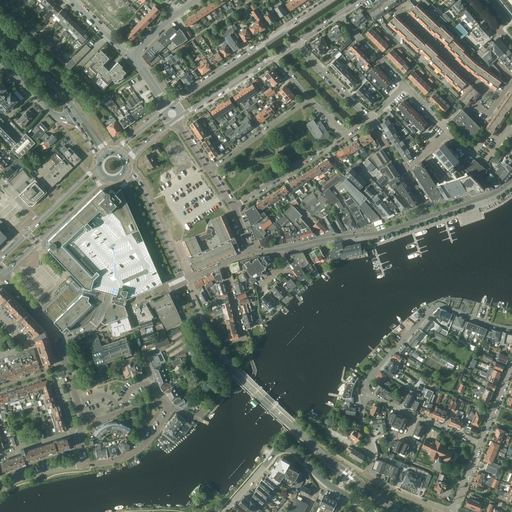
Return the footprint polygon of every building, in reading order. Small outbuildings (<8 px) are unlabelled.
[(49,11),(43,17),(46,19),(53,12),(53,13),(58,8),(57,8),(56,7),(55,6),(56,4),(52,0),(46,6),(50,10),(49,11)] [(441,26),(427,12),(418,4),(416,7),(412,3),(410,0),(379,0),(380,0),(380,1),(381,2),(369,10),(368,9),(367,9),(367,10),(367,11),(369,13),(374,21),(389,12),(388,11),(395,6),(401,2),(406,9),(410,14),(411,12),(414,15),(413,16),(415,18),(414,19),(415,20),(416,20),(418,21),(419,20),(426,27),(425,27),(427,29),(426,30),(426,31),(427,31),(428,31),(430,32),(431,31),(434,34),(433,35),(433,36),(436,33),(439,36),(438,37),(439,39),(439,40),(439,41),(440,41),(441,41),(443,42),(444,41),(447,44),(445,46),(445,47),(446,46),(450,49),(448,50),(450,51),(450,52),(450,53),(451,53),(452,53),(454,55),(455,54),(458,56),(455,59),(456,59),(457,58),(460,61),(459,62),(461,64),(460,65),(461,65),(461,66),(462,66),(462,65),(464,67),(465,66),(468,69),(467,70),(468,71),(469,71),(470,70),(473,73),(472,74),(474,75),(474,76),(474,77),(475,77),(476,77),(478,78),(479,77),(483,79),(482,81),(483,80),(486,82),(486,83),(488,85),(487,85),(487,86),(488,87),(489,87),(489,86),(491,88),(492,86),(496,89),(495,90),(502,81),(480,64),(476,61),(475,61),(464,50),(465,49),(453,37),(454,36),(442,25),(441,26)] [(459,0),(454,4),(452,7),(458,14),(460,13),(463,11),(465,9),(466,8),(464,5),(466,3),(466,2),(464,0),(459,0)] [(216,1),(211,5),(214,10),(219,6),(216,1)] [(290,11),(295,8),(290,1),(286,4),(290,11)] [(440,4),(436,9),(441,15),(446,10),(440,4)] [(211,5),(205,8),(209,13),(214,10),(211,5)] [(284,15),(287,13),(281,5),(275,8),(281,17),(281,16),(282,17),(284,15)] [(155,6),(151,10),(156,15),(160,11),(155,6)] [(259,6),(256,8),(257,10),(262,17),(264,16),(265,16),(267,20),(268,20),(270,22),(269,22),(270,24),(271,24),(272,24),(275,22),(275,21),(276,21),(275,20),(275,19),(276,19),(276,18),(275,17),(272,13),(274,12),(271,9),(270,10),(267,12),(267,13),(265,15),(262,10),(259,6)] [(460,13),(459,14),(461,17),(465,13),(467,16),(473,10),(472,9),(471,8),(469,6),(463,12),(463,11),(460,13)] [(58,8),(53,13),(54,13),(56,15),(56,16),(60,20),(66,14),(62,10),(60,11),(59,9),(58,9),(58,8)] [(205,8),(200,12),(203,16),(209,13),(205,8)] [(266,28),(264,24),(260,19),(262,17),(257,9),(254,11),(252,12),(258,21),(255,24),(260,32),(266,28)] [(153,19),(156,15),(151,10),(148,14),(153,19)] [(473,10),(467,16),(474,24),(480,19),(478,16),(476,13),(475,11),(474,11),(473,10)] [(200,12),(195,15),(198,20),(203,16),(200,12)] [(358,14),(356,16),(361,22),(363,23),(364,26),(366,24),(365,22),(370,18),(366,13),(363,14),(361,12),(360,12),(359,13),(358,14)] [(445,13),(442,16),(449,22),(451,20),(445,13)] [(66,14),(60,20),(65,24),(71,19),(66,14)] [(149,22),(153,19),(148,14),(144,18),(149,22)] [(195,15),(190,18),(193,23),(194,25),(197,24),(195,22),(198,20),(195,15)] [(402,20),(400,19),(396,15),(388,24),(394,30),(418,52),(419,51),(430,62),(429,63),(441,74),(453,85),(459,91),(460,90),(464,94),(460,98),(469,107),(469,106),(468,105),(471,102),(472,103),(474,101),(474,102),(475,102),(476,101),(476,100),(475,100),(480,94),(462,77),(463,77),(463,76),(462,76),(462,75),(461,76),(459,74),(458,75),(451,69),(452,68),(450,66),(451,66),(451,65),(450,64),(449,64),(449,65),(439,55),(440,53),(440,52),(439,52),(438,52),(436,51),(435,52),(429,45),(430,44),(428,43),(428,42),(428,41),(427,41),(425,42),(415,33),(415,32),(416,32),(415,31),(414,31),(412,30),(411,31),(404,24),(405,23),(403,22),(404,21),(404,20),(403,20),(402,20)] [(361,22),(356,16),(354,17),(352,18),(352,19),(351,19),(356,26),(361,22)] [(145,26),(149,22),(144,18),(140,21),(145,26)] [(190,18),(184,22),(187,27),(193,23),(190,18)] [(65,24),(63,27),(67,31),(69,29),(75,23),(71,19),(65,24)] [(142,30),(145,26),(140,21),(137,25),(142,30)] [(488,27),(487,26),(486,24),(485,23),(484,23),(484,22),(471,33),(476,38),(481,34),(484,38),(486,37),(487,38),(492,33),(491,32),(492,32),(487,27),(488,27)] [(75,23),(69,29),(74,33),(79,27),(75,23)] [(460,23),(454,28),(453,29),(462,38),(464,36),(468,33),(460,23)] [(34,31),(28,24),(25,27),(32,34),(34,31)] [(251,35),(249,32),(246,29),(240,33),(234,24),(232,26),(235,30),(239,37),(241,36),(245,42),(249,39),(251,37),(250,35),(251,35)] [(260,32),(255,24),(250,27),(254,34),(259,31),(260,32)] [(138,33),(142,30),(137,25),(133,29),(138,33)] [(79,27),(74,33),(78,38),(84,32),(79,27)] [(170,51),(187,40),(188,39),(184,34),(182,32),(183,32),(178,27),(175,29),(172,27),(159,41),(165,47),(170,51)] [(331,32),(328,34),(329,35),(328,36),(329,37),(330,37),(331,38),(330,39),(332,41),(336,38),(342,34),(341,32),(338,27),(331,31),(331,32)] [(367,32),(366,34),(370,38),(376,33),(377,31),(376,29),(374,31),(371,28),(367,32)] [(134,37),(138,33),(133,29),(129,32),(134,37)] [(236,39),(239,37),(235,30),(230,34),(230,35),(225,38),(234,51),(241,47),(236,39)] [(35,32),(32,35),(39,41),(42,39),(35,32)] [(78,38),(76,40),(82,46),(85,43),(90,38),(88,36),(84,32),(78,38)] [(131,41),(134,37),(129,32),(126,36),(131,41)] [(376,33),(370,38),(374,42),(380,37),(376,33)] [(321,56),(324,53),(323,51),(329,48),(326,44),(327,44),(324,38),(323,39),(322,37),(312,44),(315,48),(315,47),(319,54),(320,53),(321,56)] [(380,37),(374,42),(379,46),(384,41),(380,37)] [(349,38),(343,44),(346,47),(352,41),(349,38)] [(478,51),(477,52),(483,58),(488,64),(489,66),(492,63),(493,62),(494,62),(508,49),(504,45),(505,44),(503,42),(502,43),(498,38),(489,46),(487,48),(489,52),(486,55),(480,49),(478,51)] [(231,53),(228,48),(230,46),(226,40),(223,42),(224,43),(219,47),(220,49),(220,50),(224,57),(231,53)] [(43,47),(48,51),(53,46),(52,45),(53,44),(50,41),(49,42),(48,41),(43,47)] [(165,47),(159,41),(152,48),(163,58),(159,54),(165,47)] [(384,41),(379,46),(383,51),(388,45),(384,41)] [(69,70),(91,49),(86,44),(65,66),(69,70)] [(348,59),(359,48),(354,44),(349,49),(351,52),(350,53),(350,54),(346,57),(348,59)] [(406,45),(404,47),(411,54),(413,52),(406,45)] [(54,46),(53,46),(48,51),(52,55),(57,50),(56,49),(57,48),(54,46)] [(163,58),(152,48),(144,57),(150,66),(163,58)] [(357,58),(363,52),(359,48),(348,59),(349,60),(353,56),(356,59),(357,58)] [(333,58),(340,52),(337,49),(331,56),(333,58)] [(511,72),(511,52),(509,49),(498,59),(511,73),(511,72)] [(111,58),(109,56),(108,57),(105,55),(106,54),(106,53),(105,54),(101,50),(98,52),(97,52),(95,54),(96,55),(91,59),(93,61),(84,71),(87,75),(89,73),(93,76),(92,76),(93,77),(96,73),(98,74),(96,75),(98,77),(99,76),(101,77),(97,81),(101,84),(99,86),(103,90),(114,79),(116,82),(119,78),(120,79),(123,77),(122,76),(125,72),(121,68),(122,67),(117,62),(109,71),(103,66),(111,58)] [(393,50),(387,55),(392,59),(397,54),(393,50)] [(212,51),(206,55),(211,64),(213,63),(214,64),(218,61),(214,55),(212,51)] [(218,52),(214,55),(218,61),(223,58),(218,52)] [(367,57),(363,52),(357,58),(360,60),(358,62),(359,62),(357,64),(358,65),(360,64),(362,62),(367,57)] [(179,53),(174,56),(177,62),(182,58),(179,53)] [(172,54),(167,57),(168,60),(167,60),(171,66),(177,62),(174,56),(172,54)] [(397,54),(392,59),(396,64),(401,58),(397,54)] [(60,56),(58,58),(64,64),(69,60),(67,58),(66,58),(63,55),(61,57),(60,56)] [(371,61),(367,57),(362,62),(366,66),(364,68),(366,70),(370,66),(368,64),(371,61)] [(401,58),(396,64),(400,68),(405,62),(401,58)] [(202,61),(201,62),(207,71),(212,68),(206,59),(203,61),(204,63),(203,63),(202,61)] [(336,70),(342,65),(339,62),(337,59),(331,65),(336,70)] [(405,62),(400,68),(405,72),(410,67),(408,65),(410,62),(408,60),(405,62)] [(202,74),(207,71),(201,62),(199,63),(201,65),(197,67),(202,74)] [(342,76),(347,70),(345,67),(344,67),(342,65),(336,70),(342,76)] [(376,66),(369,72),(373,76),(380,70),(376,66)] [(430,68),(428,70),(435,76),(437,74),(430,68)] [(190,70),(196,78),(201,75),(196,69),(193,71),(192,69),(190,70)] [(272,70),(265,75),(268,78),(266,80),(268,82),(270,81),(277,75),(272,70)] [(352,76),(350,73),(347,70),(342,76),(347,81),(352,76)] [(380,70),(373,76),(377,80),(384,73),(380,70)] [(413,81),(418,76),(414,71),(409,77),(413,81)] [(190,82),(184,73),(183,72),(179,75),(185,85),(190,82)] [(185,72),(184,73),(190,82),(195,79),(190,72),(186,74),(185,72)] [(384,73),(377,80),(381,84),(388,77),(384,73)] [(277,75),(270,81),(272,83),(271,84),(273,86),(281,80),(277,75)] [(355,78),(352,76),(347,81),(352,86),(358,80),(355,78)] [(417,85),(423,80),(418,76),(413,81),(417,85)] [(388,77),(381,84),(385,88),(392,81),(388,77)] [(257,79),(257,80),(255,82),(261,89),(263,86),(257,79)] [(174,83),(172,84),(175,90),(176,89),(178,88),(177,88),(178,88),(179,90),(183,87),(178,80),(176,81),(174,83)] [(421,89),(427,84),(423,80),(417,85),(421,89)] [(0,107),(3,111),(5,113),(5,112),(10,108),(11,109),(13,107),(14,108),(21,101),(11,91),(10,93),(10,92),(9,93),(6,91),(5,90),(6,89),(0,82),(0,107)] [(252,83),(247,86),(252,94),(257,91),(252,83)] [(431,88),(427,84),(421,89),(426,94),(431,88)] [(247,86),(243,89),(248,97),(252,94),(247,86)] [(281,93),(284,97),(290,91),(286,86),(278,93),(280,95),(281,93)] [(362,86),(357,91),(361,95),(367,90),(362,86)] [(367,90),(361,95),(366,100),(371,95),(374,92),(371,89),(370,88),(370,87),(367,90)] [(243,89),(238,92),(243,100),(248,97),(243,89)] [(440,96),(443,93),(445,91),(443,89),(438,94),(436,92),(430,98),(434,102),(440,96)] [(503,124),(511,111),(511,89),(509,94),(508,94),(507,94),(507,95),(508,95),(508,96),(500,107),(499,107),(498,107),(498,108),(498,109),(499,109),(493,117),(490,121),(490,120),(489,121),(489,122),(489,123),(485,128),(495,135),(503,124)] [(295,96),(290,91),(284,97),(282,98),(287,103),(295,96)] [(238,92),(233,95),(239,103),(243,100),(238,92)] [(371,95),(366,100),(370,104),(373,101),(374,102),(380,96),(378,93),(374,97),(371,95)] [(109,95),(101,100),(102,102),(103,102),(104,103),(109,100),(110,102),(113,101),(109,95)] [(437,105),(443,99),(440,96),(434,102),(437,105)] [(229,98),(224,101),(230,109),(234,106),(229,98)] [(441,109),(447,103),(443,99),(437,105),(441,109)] [(404,100),(398,107),(402,111),(408,104),(404,100)] [(224,101),(220,104),(225,112),(230,109),(224,101)] [(275,112),(273,110),(276,108),(272,103),(265,109),(270,115),(275,112)] [(450,107),(447,103),(441,109),(444,112),(450,107)] [(100,104),(94,109),(97,112),(102,106),(100,104)] [(142,115),(146,112),(140,104),(138,105),(139,106),(137,107),(142,115)] [(220,104),(215,107),(221,115),(225,112),(220,104)] [(408,104),(402,111),(405,115),(412,108),(408,104)] [(142,115),(137,107),(136,106),(135,107),(136,108),(134,110),(139,117),(142,115)] [(215,107),(211,110),(216,118),(221,115),(215,107)] [(412,108),(405,115),(409,119),(416,112),(412,108)] [(14,114),(11,116),(11,117),(16,122),(22,128),(32,118),(34,115),(29,109),(26,112),(22,115),(19,119),(14,114)] [(265,119),(270,115),(265,109),(260,113),(265,119)] [(462,109),(453,118),(472,138),(482,129),(464,111),(465,111),(464,110),(463,110),(462,109)] [(135,120),(139,117),(134,110),(132,111),(131,110),(129,111),(135,120)] [(134,121),(129,113),(128,113),(126,111),(122,114),(129,125),(134,121)] [(416,112),(409,119),(413,122),(420,116),(416,112)] [(260,122),(264,120),(265,119),(260,113),(255,116),(260,122)] [(123,128),(129,125),(122,114),(117,117),(119,120),(118,120),(123,128)] [(420,116),(413,122),(417,126),(424,119),(420,116)] [(384,122),(381,124),(384,128),(391,123),(387,117),(383,119),(384,122)] [(112,124),(107,127),(113,136),(122,130),(116,121),(113,118),(110,120),(112,124)] [(424,119),(417,126),(421,130),(428,123),(424,119)] [(193,129),(200,125),(197,120),(190,124),(193,129)] [(249,120),(244,124),(248,130),(253,127),(251,124),(252,124),(249,120)] [(330,136),(325,128),(321,121),(316,124),(314,120),(307,125),(316,139),(318,137),(321,142),(330,136)] [(17,140),(0,122),(0,134),(11,146),(17,140)] [(11,150),(10,151),(14,155),(15,154),(19,158),(35,143),(34,142),(47,129),(41,122),(36,127),(39,129),(30,138),(25,133),(24,135),(11,150)] [(391,123),(384,128),(387,132),(395,127),(394,125),(394,124),(393,122),(391,124),(391,123)] [(244,124),(239,128),(243,134),(248,130),(244,124)] [(197,134),(203,130),(200,125),(193,129),(197,134)] [(20,138),(24,135),(15,126),(13,127),(19,133),(17,135),(20,138)] [(237,129),(234,131),(239,138),(243,134),(239,128),(237,126),(235,127),(237,129)] [(395,127),(387,132),(389,136),(397,132),(395,129),(396,128),(395,127)] [(229,131),(225,134),(227,136),(228,136),(231,139),(232,139),(234,141),(239,138),(234,131),(232,129),(229,131)] [(207,135),(203,130),(197,134),(200,140),(207,135)] [(371,135),(369,132),(364,135),(369,143),(376,139),(373,134),(371,135)] [(397,132),(389,136),(392,141),(400,135),(399,134),(397,132)] [(45,133),(40,138),(43,141),(44,142),(43,144),(47,148),(49,146),(50,146),(49,145),(51,144),(57,139),(52,134),(49,137),(45,133)] [(209,138),(202,143),(205,148),(212,143),(215,142),(215,141),(211,135),(208,137),(209,138)] [(369,143),(364,135),(359,138),(364,146),(369,143)] [(400,135),(392,141),(395,145),(403,140),(400,135)] [(403,140),(395,145),(398,149),(414,139),(410,135),(403,140)] [(381,147),(376,139),(369,143),(375,151),(381,147)] [(414,139),(398,149),(400,153),(417,142),(414,139)] [(358,140),(352,143),(357,150),(360,148),(363,152),(361,154),(363,157),(367,154),(362,146),(362,147),(358,140)] [(212,143),(205,148),(209,153),(215,148),(218,147),(215,142),(212,143)] [(417,142),(400,153),(403,157),(415,150),(417,148),(420,146),(419,145),(417,142)] [(436,150),(434,152),(454,177),(440,188),(438,185),(437,185),(442,192),(445,197),(452,195),(453,195),(460,193),(473,188),(474,188),(475,189),(476,191),(485,189),(464,167),(465,166),(455,154),(450,148),(445,142),(441,145),(441,146),(438,148),(436,150)] [(352,143),(348,146),(352,153),(353,155),(358,152),(357,150),(352,143)] [(65,145),(60,150),(63,154),(66,157),(70,161),(69,163),(73,167),(74,165),(79,160),(81,159),(78,156),(79,155),(74,150),(73,151),(69,147),(68,148),(65,145)] [(348,146),(343,149),(348,156),(352,153),(348,146)] [(54,147),(41,161),(43,163),(49,157),(55,163),(54,164),(54,166),(52,166),(48,169),(51,171),(43,178),(52,187),(56,182),(58,181),(61,179),(61,178),(62,177),(73,167),(69,163),(54,147)] [(215,148),(209,153),(212,158),(219,153),(221,151),(218,147),(215,148)] [(159,153),(161,157),(164,155),(159,148),(150,153),(146,156),(146,155),(145,156),(145,157),(144,157),(148,164),(147,165),(148,166),(148,167),(149,168),(150,167),(151,168),(157,164),(153,157),(159,153)] [(343,149),(337,153),(342,161),(348,157),(348,156),(343,149)] [(511,149),(502,163),(503,164),(511,170),(511,149)] [(383,150),(368,159),(372,163),(378,169),(379,170),(381,169),(391,162),(383,150)] [(415,150),(403,157),(406,162),(413,157),(410,153),(415,150)] [(328,159),(323,162),(329,171),(331,170),(330,168),(334,165),(332,162),(331,163),(328,159)] [(482,177),(483,176),(487,171),(474,159),(466,168),(472,173),(475,176),(476,175),(482,182),(490,190),(489,190),(490,190),(491,191),(494,188),(484,179),(482,177)] [(329,171),(323,162),(319,165),(324,174),(325,174),(329,171)] [(381,169),(379,170),(383,174),(394,167),(391,162),(381,169)] [(511,171),(503,164),(502,163),(501,162),(497,166),(499,168),(495,172),(500,176),(506,181),(511,173),(511,171)] [(372,163),(367,168),(370,172),(374,169),(376,171),(378,169),(372,163)] [(432,202),(444,197),(435,182),(422,163),(411,170),(432,202)] [(12,165),(10,166),(4,172),(6,174),(6,175),(7,176),(8,176),(8,177),(16,169),(12,165)] [(324,174),(319,165),(314,168),(318,175),(319,177),(324,174)] [(394,167),(383,174),(384,176),(389,181),(399,175),(394,167)] [(318,175),(314,168),(309,171),(313,178),(318,175)] [(367,183),(352,169),(352,168),(346,174),(344,176),(347,179),(357,188),(359,190),(367,183)] [(496,188),(502,182),(488,170),(487,171),(483,176),(486,179),(496,188)] [(313,178),(309,171),(304,174),(309,181),(313,178)] [(349,231),(357,227),(351,216),(345,206),(344,207),(343,205),(342,205),(339,201),(340,201),(330,188),(335,184),(335,185),(340,181),(343,182),(347,179),(344,176),(340,172),(319,188),(319,189),(313,193),(318,199),(325,208),(327,211),(333,207),(339,216),(341,215),(343,220),(349,231)] [(309,181),(304,174),(299,177),(304,184),(309,181)] [(399,175),(389,181),(395,187),(413,207),(418,203),(399,175)] [(384,176),(378,181),(383,187),(388,183),(389,181),(384,176)] [(304,184),(299,177),(295,181),(299,187),(304,184)] [(371,178),(367,182),(370,186),(378,194),(384,201),(385,200),(395,212),(395,213),(401,211),(394,204),(388,197),(387,195),(375,182),(371,178)] [(32,206),(47,192),(35,179),(19,195),(29,206),(30,205),(31,205),(32,206)] [(371,208),(373,207),(375,205),(368,198),(359,190),(357,188),(347,179),(343,182),(342,184),(347,191),(352,197),(355,200),(360,205),(359,205),(362,209),(364,212),(371,221),(380,217),(371,208)] [(300,189),(299,187),(295,181),(290,184),(295,192),(300,189)] [(285,186),(280,189),(284,195),(289,192),(285,186)] [(371,198),(376,192),(369,186),(364,192),(371,198)] [(69,286),(43,310),(60,328),(59,329),(61,331),(62,331),(63,332),(64,331),(66,333),(72,331),(73,331),(74,330),(75,330),(76,329),(77,329),(78,328),(79,328),(80,327),(81,326),(82,326),(83,325),(84,325),(84,324),(85,324),(92,332),(93,331),(96,328),(98,325),(101,322),(105,324),(108,323),(128,316),(124,306),(125,302),(126,298),(162,283),(153,264),(148,251),(135,222),(129,209),(120,188),(115,193),(111,189),(109,192),(108,191),(107,191),(106,191),(105,191),(104,191),(104,192),(101,189),(74,214),(69,219),(69,220),(48,240),(50,242),(49,243),(49,244),(49,245),(49,246),(50,247),(48,249),(63,265),(73,275),(72,277),(71,277),(70,278),(70,277),(69,277),(68,277),(67,277),(67,278),(66,278),(66,279),(66,280),(67,281),(66,281),(67,282),(66,283),(67,284),(69,286)] [(284,195),(280,189),(275,192),(280,198),(284,195)] [(389,194),(387,195),(388,197),(394,204),(395,203),(402,211),(407,209),(407,208),(394,194),(396,192),(394,189),(389,194)] [(367,223),(371,221),(364,212),(362,209),(359,205),(360,205),(355,200),(352,197),(347,191),(342,194),(360,227),(367,223)] [(280,198),(275,192),(271,195),(275,202),(276,204),(281,201),(280,198)] [(396,192),(394,194),(407,208),(407,209),(412,207),(411,206),(401,195),(400,196),(396,192)] [(336,225),(327,211),(325,208),(318,199),(313,193),(302,201),(307,207),(312,214),(316,211),(322,215),(324,217),(331,231),(340,233),(336,225)] [(275,202),(271,195),(266,198),(270,205),(275,202)] [(387,216),(394,213),(384,201),(379,195),(373,199),(376,202),(376,203),(387,216)] [(270,205),(266,198),(261,201),(265,208),(270,205)] [(265,208),(261,201),(259,202),(258,202),(257,203),(257,204),(256,204),(260,211),(265,208)] [(264,237),(264,235),(254,224),(261,218),(266,214),(264,212),(260,214),(255,205),(246,211),(256,238),(264,237)] [(375,205),(373,207),(382,217),(384,216),(375,205)] [(313,231),(301,217),(303,216),(293,206),(284,214),(283,214),(284,215),(284,216),(287,219),(293,226),(295,228),(297,230),(295,232),(299,237),(300,236),(302,239),(316,235),(313,231)] [(274,225),(284,216),(284,215),(283,214),(284,214),(279,210),(277,212),(279,214),(272,222),(268,217),(273,214),(271,211),(269,213),(266,214),(261,218),(254,224),(264,235),(266,234),(264,231),(269,227),(272,232),(277,228),(276,227),(274,225)] [(235,238),(227,220),(225,214),(210,221),(206,231),(183,241),(183,242),(192,262),(190,262),(193,268),(192,268),(193,270),(195,269),(196,272),(197,271),(196,271),(202,269),(203,269),(203,268),(207,266),(207,267),(208,266),(212,264),(213,264),(212,264),(217,262),(218,262),(217,262),(222,260),(227,258),(227,257),(232,255),(232,256),(232,255),(236,254),(237,254),(236,251),(240,249),(240,247),(239,248),(236,242),(237,241),(236,238),(235,238)] [(280,225),(287,219),(284,216),(277,222),(280,225)] [(341,233),(347,230),(340,218),(335,221),(341,233)] [(320,234),(328,229),(327,227),(319,220),(313,227),(320,234)] [(298,238),(299,237),(295,232),(297,230),(295,228),(293,226),(283,228),(284,233),(285,234),(287,243),(300,240),(298,238)] [(278,231),(277,231),(280,245),(285,243),(284,236),(281,233),(278,234),(278,231)] [(330,256),(329,257),(330,258),(331,259),(332,259),(333,259),(342,256),(342,259),(343,259),(344,260),(345,259),(346,258),(345,257),(362,254),(362,253),(366,252),(365,248),(365,247),(365,246),(363,247),(362,244),(345,247),(344,245),(343,246),(342,243),(335,245),(336,249),(330,251),(331,254),(330,255),(330,256)] [(315,263),(324,258),(325,260),(328,259),(324,251),(321,253),(319,248),(316,250),(316,249),(312,251),(313,252),(310,253),(315,263)] [(293,255),(292,255),(299,264),(306,274),(307,276),(315,270),(309,260),(309,261),(308,261),(303,252),(293,254),(293,255)] [(287,254),(284,255),(288,260),(290,262),(291,265),(294,268),(293,269),(301,280),(307,276),(306,274),(299,264),(292,255),(293,255),(293,254),(292,254),(287,254)] [(264,256),(259,257),(266,267),(269,269),(272,271),(276,267),(274,264),(275,264),(269,256),(264,256)] [(266,267),(259,257),(257,258),(256,258),(251,259),(248,261),(248,260),(239,263),(241,265),(241,266),(245,270),(245,271),(250,279),(251,281),(253,284),(257,280),(255,278),(260,275),(261,276),(262,275),(261,274),(269,269),(266,267)] [(241,266),(241,265),(239,265),(238,263),(229,266),(231,271),(232,274),(241,271),(242,273),(245,271),(245,270),(241,266)] [(53,275),(55,273),(47,264),(43,268),(48,273),(46,275),(52,281),(55,278),(53,275)] [(316,264),(313,265),(316,271),(319,275),(321,273),(316,264)] [(220,269),(213,273),(216,279),(217,282),(219,281),(220,282),(223,280),(223,279),(221,271),(220,269)] [(239,282),(242,281),(249,278),(245,272),(237,277),(239,282)] [(213,273),(207,275),(212,284),(212,285),(213,284),(212,281),(216,279),(213,273)] [(207,275),(202,278),(205,285),(207,288),(212,285),(212,284),(207,275)] [(195,281),(194,283),(199,293),(204,291),(204,289),(202,286),(205,285),(202,278),(195,281)] [(288,281),(285,278),(281,282),(289,291),(296,285),(291,279),(288,281)] [(49,290),(55,284),(52,281),(46,287),(49,290)] [(215,285),(213,286),(214,289),(214,291),(225,287),(224,282),(217,284),(214,285),(215,285)] [(243,282),(235,285),(237,294),(245,291),(244,289),(247,288),(246,284),(243,285),(243,282)] [(288,292),(282,286),(281,285),(279,287),(277,284),(271,290),(274,293),(276,296),(280,300),(282,297),(283,298),(285,296),(285,295),(286,294),(285,294),(288,292)] [(45,332),(2,287),(1,288),(0,287),(0,303),(33,337),(35,340),(42,364),(44,364),(45,367),(53,364),(53,361),(54,361),(45,332)] [(225,287),(214,291),(215,293),(216,296),(220,295),(227,293),(225,287)] [(199,293),(199,294),(203,302),(207,301),(207,302),(210,301),(208,299),(206,294),(204,291),(199,293)] [(182,323),(169,293),(153,300),(153,299),(152,299),(151,299),(150,300),(149,301),(149,302),(151,305),(166,330),(182,323)] [(219,298),(214,300),(214,302),(218,301),(228,298),(227,294),(226,293),(218,296),(219,298)] [(276,303),(268,294),(267,293),(261,298),(264,301),(262,304),(264,306),(262,307),(262,309),(264,311),(266,311),(267,310),(268,310),(273,306),(274,306),(275,305),(275,304),(276,303)] [(218,308),(214,310),(215,312),(219,311),(219,310),(231,307),(230,302),(222,305),(222,306),(218,308)] [(155,317),(147,303),(140,307),(140,306),(135,308),(135,310),(136,314),(139,322),(155,317)] [(244,305),(241,306),(243,313),(252,311),(250,303),(244,305)] [(449,328),(452,321),(450,319),(452,314),(446,311),(441,308),(439,307),(437,309),(433,313),(439,319),(438,320),(440,323),(448,326),(447,327),(449,328)] [(253,311),(243,314),(247,328),(252,327),(251,325),(255,324),(252,314),(254,314),(254,312),(253,311)] [(225,314),(221,315),(223,321),(225,320),(233,317),(234,317),(232,312),(225,314)] [(466,322),(464,320),(465,319),(456,315),(453,323),(461,326),(460,329),(462,331),(466,322)] [(128,316),(108,324),(109,327),(112,335),(114,334),(119,333),(125,331),(132,328),(129,321),(128,316)] [(155,317),(139,322),(138,323),(140,328),(157,323),(156,317),(155,317)] [(424,322),(420,327),(425,330),(425,329),(427,331),(430,327),(433,323),(427,318),(424,322)] [(225,329),(221,330),(221,331),(236,327),(234,322),(224,325),(225,329)] [(155,326),(161,340),(155,342),(154,338),(144,341),(147,349),(155,346),(156,348),(163,345),(171,359),(192,350),(179,329),(166,334),(161,323),(155,326)] [(473,323),(468,334),(471,334),(471,333),(474,335),(475,332),(478,325),(473,323)] [(153,325),(140,329),(144,340),(156,336),(153,325)] [(221,331),(220,332),(221,336),(224,335),(223,333),(226,332),(226,331),(228,331),(229,335),(237,332),(236,327),(221,331)] [(480,333),(478,338),(480,339),(481,337),(484,338),(487,329),(482,327),(480,333)] [(416,332),(413,335),(419,340),(421,342),(422,341),(423,342),(425,342),(426,341),(426,339),(422,336),(424,333),(419,329),(416,332)] [(487,336),(490,337),(492,338),(490,342),(493,342),(494,340),(496,331),(492,329),(491,331),(489,330),(487,336)] [(494,340),(494,341),(498,343),(499,341),(501,341),(502,334),(501,333),(501,332),(496,331),(494,340)] [(433,337),(441,341),(444,336),(436,332),(433,337)] [(508,343),(510,333),(503,332),(502,334),(501,341),(508,343)] [(97,334),(85,338),(87,345),(89,344),(92,353),(95,362),(96,361),(98,369),(98,370),(100,370),(99,369),(115,364),(114,360),(114,359),(117,358),(118,358),(118,359),(118,358),(121,357),(121,358),(122,357),(130,354),(130,355),(131,355),(131,354),(132,354),(132,353),(131,353),(130,352),(130,351),(132,351),(132,350),(131,347),(130,348),(130,347),(130,346),(131,346),(130,344),(130,343),(129,344),(129,343),(128,339),(127,340),(126,340),(126,338),(127,337),(126,337),(125,337),(125,336),(124,336),(124,337),(121,338),(120,338),(120,339),(119,339),(120,339),(119,339),(119,340),(117,340),(116,340),(116,341),(115,341),(116,341),(113,342),(112,341),(112,342),(109,343),(108,343),(108,342),(105,343),(103,340),(104,340),(103,337),(103,334),(102,333),(97,334)] [(410,339),(407,342),(413,347),(416,344),(416,343),(419,345),(422,343),(421,342),(419,340),(413,335),(410,339)] [(407,347),(403,343),(398,350),(402,354),(406,349),(409,351),(411,349),(408,346),(407,347)] [(161,352),(149,357),(152,366),(164,361),(164,362),(166,361),(161,352)] [(396,352),(392,357),(399,362),(402,364),(403,361),(405,362),(406,360),(396,352)] [(484,358),(483,360),(490,361),(492,362),(493,360),(492,359),(493,355),(486,352),(484,358)] [(505,363),(508,356),(500,352),(499,354),(499,353),(497,357),(498,358),(497,359),(505,363)] [(413,353),(411,355),(424,364),(426,360),(424,359),(423,359),(422,359),(413,353)] [(418,361),(410,356),(407,360),(415,366),(418,361)] [(126,359),(121,361),(122,362),(124,370),(124,371),(124,372),(124,374),(125,375),(139,371),(137,365),(137,363),(136,363),(136,361),(133,362),(132,359),(131,359),(131,357),(126,359)] [(399,368),(402,364),(399,362),(392,357),(392,358),(391,358),(390,359),(390,361),(388,364),(400,371),(401,370),(399,368)] [(454,368),(456,362),(442,357),(439,363),(454,368)] [(180,358),(172,362),(173,366),(182,362),(180,358)] [(38,369),(40,369),(37,360),(34,361),(33,361),(32,361),(35,370),(35,372),(38,371),(38,369)] [(494,368),(502,371),(504,365),(494,361),(494,362),(496,363),(494,368)] [(20,375),(25,373),(22,364),(21,362),(16,364),(20,375)] [(15,377),(20,375),(16,364),(12,365),(12,367),(15,377)] [(400,371),(388,364),(387,366),(385,366),(385,368),(385,369),(384,369),(394,376),(396,372),(397,371),(399,373),(400,371)] [(168,383),(164,372),(161,365),(153,368),(160,387),(168,383)] [(10,378),(8,370),(7,367),(2,368),(6,380),(10,378)] [(487,372),(487,373),(488,373),(499,377),(501,372),(493,369),(489,367),(487,372)] [(380,371),(375,379),(382,384),(382,385),(386,387),(390,382),(387,380),(390,376),(387,375),(380,371)] [(482,371),(481,374),(486,376),(486,379),(488,380),(496,383),(499,377),(488,373),(487,373),(482,371)] [(163,392),(172,386),(182,381),(186,378),(184,374),(168,383),(160,387),(163,392)] [(347,402),(352,403),(353,403),(353,402),(353,400),(353,399),(353,398),(353,396),(353,395),(354,393),(355,393),(355,394),(355,393),(355,392),(355,391),(355,390),(355,388),(355,387),(355,386),(355,385),(355,384),(355,383),(356,383),(356,382),(357,380),(356,380),(353,377),(348,382),(347,383),(347,385),(346,386),(345,387),(346,387),(343,401),(347,402)] [(43,388),(47,380),(42,382),(41,380),(37,381),(38,383),(35,384),(37,389),(40,388),(40,389),(43,388)] [(49,385),(47,380),(43,388),(44,390),(45,390),(46,393),(51,392),(50,389),(52,389),(50,385),(49,385)] [(484,386),(486,387),(494,390),(496,384),(486,380),(484,386)] [(37,389),(35,384),(31,385),(33,394),(37,393),(39,393),(37,389)] [(384,398),(385,396),(389,391),(378,384),(373,391),(383,398),(384,398)] [(180,399),(172,386),(163,392),(173,404),(180,399)] [(29,396),(26,387),(21,389),(24,399),(29,397),(29,396)] [(429,402),(433,394),(434,391),(427,388),(427,389),(424,387),(422,392),(426,394),(425,396),(428,398),(427,401),(426,401),(424,403),(420,411),(424,413),(429,402)] [(481,393),(491,397),(493,391),(485,388),(483,392),(481,392),(481,393)] [(24,399),(21,389),(16,390),(19,400),(24,399)] [(408,392),(405,399),(404,402),(404,403),(404,404),(410,407),(415,395),(419,397),(420,394),(409,389),(408,392)] [(19,400),(16,390),(11,392),(14,402),(19,400)] [(403,390),(400,396),(405,399),(408,392),(403,390)] [(393,401),(398,405),(401,400),(389,391),(385,396),(393,401)] [(14,402),(11,392),(6,393),(9,402),(10,404),(14,402)] [(415,395),(410,407),(416,409),(420,400),(423,400),(425,396),(424,396),(425,394),(421,392),(421,394),(420,394),(419,397),(415,395)] [(477,394),(482,396),(480,399),(488,402),(491,397),(481,393),(478,392),(478,393),(477,394)] [(429,402),(424,413),(428,414),(433,404),(432,404),(433,401),(432,401),(435,395),(433,394),(429,402)] [(183,399),(174,404),(187,410),(192,407),(188,400),(185,402),(183,399)] [(54,401),(45,404),(44,405),(45,410),(51,408),(50,408),(55,406),(54,401)] [(345,405),(343,413),(345,413),(355,415),(356,407),(352,406),(352,403),(347,402),(347,406),(345,405)] [(51,413),(60,410),(59,405),(55,406),(50,408),(51,408),(51,411),(51,413)] [(371,413),(376,415),(380,407),(374,405),(371,413)] [(438,418),(442,409),(441,409),(442,408),(436,406),(435,409),(432,416),(438,418)] [(442,409),(438,418),(443,421),(446,414),(448,411),(442,408),(442,409)] [(471,412),(469,415),(474,417),(481,420),(484,415),(485,412),(479,409),(478,412),(477,411),(475,414),(473,413),(471,412)] [(52,418),(54,417),(62,415),(60,410),(51,413),(50,413),(52,418)] [(460,413),(454,426),(460,429),(464,421),(461,420),(463,415),(462,414),(463,413),(463,412),(461,411),(460,413)] [(451,416),(448,423),(454,426),(460,413),(457,412),(456,416),(455,417),(451,416)] [(190,424),(176,413),(168,423),(163,428),(166,430),(163,434),(174,443),(177,439),(178,440),(182,433),(184,435),(192,425),(195,428),(197,425),(192,421),(190,424)] [(381,418),(382,413),(379,413),(378,420),(372,421),(374,427),(380,426),(381,433),(387,431),(384,418),(381,418)] [(388,421),(390,421),(389,422),(393,423),(391,428),(398,431),(400,426),(404,428),(408,419),(402,416),(402,415),(399,414),(399,415),(393,413),(392,414),(389,413),(388,421)] [(54,417),(52,418),(53,421),(53,423),(64,420),(62,415),(54,417)] [(472,423),(479,426),(481,420),(469,415),(468,419),(473,421),(472,423)] [(64,420),(53,423),(54,425),(55,428),(65,424),(64,420)] [(112,432),(111,422),(108,422),(104,424),(108,433),(112,432)] [(123,423),(118,422),(117,432),(121,433),(125,424),(123,423)] [(423,426),(424,425),(419,423),(414,433),(421,436),(425,426),(423,426)] [(55,431),(54,432),(55,433),(57,433),(58,432),(67,430),(65,424),(55,428),(54,428),(55,431)] [(108,433),(104,424),(100,427),(98,428),(105,435),(108,433)] [(127,425),(125,424),(121,433),(124,435),(128,434),(127,433),(131,429),(127,425)] [(465,425),(463,430),(466,431),(472,434),(472,433),(476,434),(478,430),(471,427),(471,428),(468,426),(465,425)] [(105,435),(98,428),(96,430),(93,434),(99,437),(98,438),(102,439),(102,438),(105,435)] [(495,433),(505,437),(505,436),(503,435),(505,431),(497,428),(495,433)] [(362,435),(355,429),(348,438),(352,440),(353,439),(357,442),(362,435)] [(505,437),(495,433),(492,439),(500,442),(502,438),(504,438),(505,437)] [(28,463),(70,449),(69,447),(72,446),(69,438),(57,442),(56,440),(53,441),(54,443),(25,452),(23,449),(20,450),(22,456),(0,462),(0,463),(3,471),(5,470),(6,473),(26,466),(25,462),(27,461),(28,463)] [(400,451),(404,441),(400,439),(399,440),(398,440),(394,449),(400,451)] [(451,458),(453,453),(452,453),(453,450),(446,447),(447,444),(444,443),(445,443),(436,440),(435,442),(433,441),(432,442),(425,439),(422,447),(429,450),(429,451),(431,452),(430,455),(438,458),(441,459),(442,457),(449,460),(450,457),(451,458)] [(118,441),(117,445),(118,447),(122,454),(130,449),(126,441),(126,442),(126,440),(122,442),(118,441)] [(409,443),(404,441),(400,451),(406,454),(407,452),(408,449),(410,445),(409,444),(409,443)] [(489,447),(497,451),(500,444),(492,441),(489,447)] [(103,447),(101,447),(102,458),(107,458),(111,457),(109,450),(108,447),(107,443),(103,442),(104,446),(103,446),(103,447)] [(116,445),(108,447),(109,450),(111,457),(119,454),(117,448),(116,445)] [(349,446),(347,450),(351,452),(349,454),(355,458),(359,452),(349,446)] [(486,453),(494,457),(497,451),(489,447),(486,453)] [(359,452),(355,458),(361,462),(365,456),(359,452)] [(494,457),(486,453),(484,460),(489,462),(487,465),(498,469),(499,469),(501,466),(492,462),(494,457)] [(288,466),(290,462),(280,457),(280,458),(283,459),(281,462),(278,460),(275,467),(276,467),(275,468),(272,466),(270,471),(272,472),(268,476),(277,484),(278,483),(285,476),(287,476),(286,477),(296,482),(301,472),(292,467),(291,468),(288,466)] [(376,470),(382,473),(385,474),(389,464),(380,460),(376,470)] [(389,464),(385,474),(389,475),(394,477),(398,467),(401,468),(402,466),(403,463),(397,461),(395,466),(389,464)] [(498,469),(487,465),(485,470),(495,474),(498,469)] [(406,469),(405,474),(401,472),(399,479),(402,480),(403,480),(404,480),(403,483),(406,484),(406,485),(410,486),(415,472),(406,469)] [(477,477),(492,483),(494,478),(491,477),(490,479),(486,478),(487,474),(480,471),(480,472),(479,472),(478,474),(478,475),(477,477)] [(415,472),(410,486),(413,488),(413,487),(416,488),(417,485),(419,486),(419,487),(423,488),(425,481),(422,480),(423,476),(415,472)] [(445,488),(447,483),(442,482),(445,475),(440,473),(434,488),(438,490),(438,491),(442,492),(444,488),(445,488)] [(267,475),(264,479),(272,487),(273,488),(277,484),(268,476),(267,475)] [(492,483),(477,477),(476,479),(475,480),(475,481),(475,482),(475,483),(478,484),(476,489),(482,491),(484,487),(483,486),(484,483),(491,486),(492,483)] [(264,488),(268,492),(272,487),(264,479),(263,478),(258,483),(260,484),(264,488)] [(498,484),(499,481),(494,479),(491,486),(495,488),(497,483),(498,484)] [(257,490),(265,498),(269,493),(268,492),(264,488),(260,484),(256,489),(257,490)] [(310,490),(303,486),(300,492),(307,496),(310,490)] [(263,503),(266,499),(265,498),(257,490),(253,495),(263,503)] [(319,503),(326,506),(329,498),(323,495),(319,503)] [(250,501),(244,496),(239,502),(251,511),(256,506),(255,505),(256,503),(250,499),(251,500),(250,501)] [(469,497),(466,505),(479,510),(482,502),(477,500),(478,498),(475,496),(474,499),(469,497)] [(303,511),(308,504),(295,498),(287,511),(303,511)] [(331,511),(337,502),(329,498),(326,506),(322,511),(331,511)] [(319,503),(318,502),(315,501),(311,509),(316,511),(322,511),(326,506),(319,503)] [(237,503),(233,508),(238,511),(248,511),(247,510),(237,503)]
